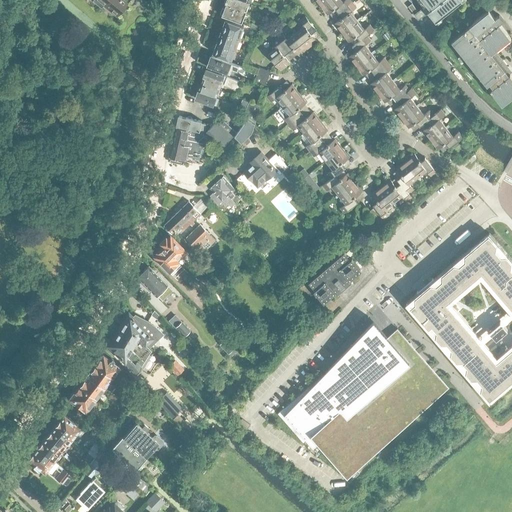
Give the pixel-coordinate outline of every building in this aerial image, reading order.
[(98,0),(117,16),(127,4),(122,0),(98,0)] [(247,11),(251,0),(250,0),(225,0),(224,2),(226,3),(226,4),(247,11)] [(339,11),(351,2),(349,0),(344,0),(342,1),(341,0),(325,0),(320,5),(327,14),(336,7),(339,11)] [(425,13),(427,11),(433,18),(438,14),(441,17),(461,0),(418,0),(424,6),(418,11),(412,3),(408,6),(412,12),(412,13),(417,19),(418,19),(425,13)] [(341,32),(357,20),(350,11),(355,7),(351,2),(339,11),(343,16),(334,23),(341,32)] [(242,22),(247,11),(226,4),(224,9),(222,8),(220,13),(222,14),(222,15),(242,22)] [(273,15),(275,10),(266,6),(264,11),(273,15)] [(504,20),(499,14),(495,18),(488,9),(469,25),(469,24),(465,28),(464,29),(464,30),(451,40),(452,41),(485,82),(486,84),(487,85),(489,83),(493,87),(490,89),(502,104),(503,104),(511,96),(511,76),(510,74),(509,74),(490,50),(493,48),(495,50),(510,38),(511,38),(499,23),(504,20)] [(305,25),(296,32),(308,48),(317,41),(310,31),(315,27),(305,16),(300,20),(305,25)] [(221,30),(240,37),(244,26),(225,19),(223,24),(221,23),(219,28),(221,29),(221,30)] [(354,44),(373,30),(369,25),(364,29),(357,20),(341,32),(348,41),(358,34),(361,39),(354,44)] [(236,48),(240,37),(221,30),(219,35),(217,34),(215,40),(217,40),(217,41),(236,48)] [(356,65),(371,53),(364,44),(370,40),(366,35),(373,30),(354,44),(358,49),(349,56),(356,65)] [(283,33),(278,37),(287,49),(292,46),(299,55),(308,48),(296,32),(287,39),(283,33)] [(391,36),(387,32),(383,35),(386,40),(391,36)] [(277,47),(268,54),(281,70),(290,62),(283,53),(287,49),(278,37),(273,41),(277,47)] [(232,59),(236,48),(217,41),(215,45),(213,46),(212,49),(213,51),(213,52),(232,59)] [(375,72),(387,62),(384,58),(378,62),(371,53),(356,65),(363,74),(372,67),(375,72)] [(242,73),(244,68),(211,55),(208,65),(230,73),(232,69),(242,73)] [(377,93),(393,80),(386,72),(391,67),(387,62),(375,72),(379,77),(370,84),(377,93)] [(258,70),(258,72),(269,76),(270,72),(271,71),(259,67),(258,70)] [(225,75),(217,72),(206,69),(203,77),(205,77),(202,84),(219,90),(222,82),(224,83),(223,85),(237,90),(240,81),(225,75)] [(257,72),(254,82),(265,86),(269,76),(258,72),(257,72)] [(397,100),(411,88),(409,90),(405,85),(400,89),(393,80),(377,93),(384,102),(393,95),(397,100)] [(217,97),(219,90),(202,84),(200,90),(198,90),(195,98),(213,105),(214,104),(216,105),(219,98),(217,97)] [(279,87),(268,96),(271,101),(277,97),(283,105),(299,93),(292,85),(283,92),(279,87)] [(401,118),(417,106),(410,97),(415,93),(411,88),(397,100),(400,98),(403,102),(394,109),(401,118)] [(283,105),(278,109),(285,118),(288,122),(300,113),(297,110),(306,103),(299,93),(283,105)] [(255,123),(261,105),(250,101),(243,113),(247,117),(255,123)] [(429,110),(424,114),(417,106),(401,118),(408,128),(417,120),(421,125),(429,119),(441,109),(440,109),(432,115),(429,110)] [(430,139),(445,127),(439,119),(445,114),(441,109),(429,119),(432,123),(423,131),(430,139)] [(300,113),(288,122),(293,128),(298,124),(305,132),(320,120),(314,112),(304,119),(300,113)] [(202,120),(179,115),(178,115),(176,128),(183,129),(182,130),(183,130),(184,130),(202,133),(201,134),(203,135),(206,123),(202,122),(202,120)] [(233,135),(235,135),(237,133),(228,125),(220,117),(206,133),(209,136),(211,138),(222,148),(233,135)] [(247,118),(237,133),(235,135),(241,142),(252,131),(254,123),(247,118)] [(320,120),(305,132),(312,141),(306,146),(310,150),(322,141),(319,137),(328,130),(320,120)] [(445,127),(430,139),(437,149),(447,141),(450,146),(462,137),(458,132),(453,136),(445,127)] [(209,136),(203,135),(201,134),(202,133),(184,130),(183,130),(182,130),(183,129),(176,128),(169,161),(185,164),(187,156),(193,158),(193,155),(201,157),(203,146),(211,138),(209,136)] [(271,138),(277,144),(281,140),(276,134),(271,138)] [(322,141),(310,150),(314,155),(319,151),(326,159),(341,147),(335,139),(326,146),(322,141)] [(341,147),(326,159),(333,168),(327,172),(331,177),(343,168),(340,164),(349,157),(341,147)] [(255,162),(244,172),(252,181),(258,187),(266,180),(277,170),(280,173),(282,171),(287,166),(281,158),(282,158),(279,155),(278,156),(276,153),(268,160),(261,152),(253,159),(255,162)] [(414,153),(405,160),(417,176),(426,170),(430,175),(435,171),(445,177),(449,170),(439,164),(434,168),(426,159),(422,163),(414,153)] [(405,160),(396,167),(404,177),(399,181),(404,187),(411,196),(408,192),(413,188),(409,183),(417,176),(405,160)] [(295,166),(298,171),(303,167),(299,162),(295,166)] [(287,166),(282,171),(290,181),(291,180),(294,184),(298,180),(295,176),(299,173),(291,163),(287,166)] [(331,177),(323,184),(327,189),(332,185),(339,193),(355,181),(348,172),(338,180),(335,176),(344,169),(343,168),(331,177)] [(223,175),(216,181),(236,202),(239,199),(232,191),(235,189),(223,175)] [(390,179),(381,186),(393,202),(402,195),(406,200),(411,196),(404,187),(399,191),(390,179)] [(216,181),(210,187),(214,192),(210,195),(218,204),(222,201),(226,205),(229,203),(232,206),(236,202),(216,181)] [(355,181),(339,193),(346,202),(340,207),(345,212),(356,203),(352,198),(362,190),(355,181)] [(374,206),(369,210),(378,222),(389,214),(385,208),(393,202),(381,186),(372,193),(373,195),(372,196),(375,201),(372,203),(374,206)] [(188,201),(163,225),(171,233),(177,228),(176,229),(180,233),(190,223),(192,225),(194,223),(192,221),(200,213),(188,201)] [(200,224),(186,238),(201,254),(215,240),(200,224)] [(419,293),(407,303),(489,399),(511,379),(511,260),(489,233),(427,286),(423,289),(419,293)] [(165,237),(159,243),(162,246),(177,262),(179,264),(180,263),(176,260),(181,255),(182,256),(183,255),(187,252),(172,237),(169,235),(166,238),(165,237)] [(157,253),(154,256),(170,273),(179,264),(177,262),(162,246),(156,251),(157,253)] [(351,279),(362,269),(352,257),(351,258),(344,251),(309,281),(315,289),(314,290),(324,302),(336,292),(337,293),(352,280),(351,279)] [(148,265),(137,277),(156,296),(158,294),(159,294),(158,295),(162,299),(172,290),(168,285),(167,286),(166,286),(167,285),(148,265)] [(211,286),(215,282),(211,277),(207,281),(211,286)] [(120,324),(148,352),(150,349),(145,345),(150,342),(155,340),(162,339),(166,336),(163,333),(158,328),(153,324),(148,321),(143,317),(135,314),(132,316),(128,311),(120,324)] [(175,315),(168,321),(183,336),(190,330),(175,315)] [(138,368),(148,352),(120,324),(108,344),(135,373),(144,379),(147,375),(138,368)] [(234,332),(235,331),(231,328),(225,335),(233,342),(232,342),(237,346),(239,343),(236,340),(240,336),(237,333),(237,334),(234,332)] [(328,368),(277,412),(303,442),(307,439),(313,446),(318,442),(346,475),(395,432),(434,397),(432,395),(444,384),(431,369),(396,329),(387,337),(384,339),(376,331),(372,335),(371,334),(370,334),(369,334),(368,334),(367,334),(367,335),(366,335),(366,336),(365,337),(366,338),(366,339),(366,340),(362,343),(359,341),(328,368)] [(226,338),(219,344),(228,353),(235,347),(226,338)] [(102,353),(94,364),(111,377),(119,366),(112,361),(113,359),(111,357),(110,359),(102,353)] [(175,359),(168,366),(177,375),(184,368),(175,359)] [(94,364),(86,374),(103,387),(107,390),(110,393),(114,387),(110,384),(109,385),(106,383),(111,377),(94,364)] [(86,374),(78,384),(95,397),(100,392),(101,393),(104,393),(107,390),(103,387),(86,374)] [(78,384),(68,398),(85,411),(95,397),(78,384)] [(130,386),(126,391),(132,397),(139,388),(136,384),(133,388),(130,386)] [(221,386),(214,393),(218,397),(226,390),(221,386)] [(177,406),(163,391),(155,399),(168,413),(177,406)] [(152,399),(148,404),(154,409),(158,404),(152,399)] [(71,439),(76,433),(80,436),(84,431),(63,414),(59,419),(57,419),(55,420),(54,423),(54,424),(54,425),(71,439)] [(115,415),(106,427),(111,430),(120,419),(115,415)] [(189,422),(185,418),(180,423),(185,427),(189,422)] [(123,437),(146,456),(153,447),(155,449),(158,449),(163,443),(163,440),(157,435),(154,435),(153,437),(135,422),(123,437)] [(62,449),(71,439),(54,425),(50,430),(48,430),(46,431),(45,433),(45,435),(62,449)] [(53,460),(62,449),(45,435),(45,436),(41,440),(40,440),(37,442),(36,444),(37,446),(53,460)] [(146,456),(123,437),(121,435),(111,447),(135,468),(146,456)] [(69,473),(53,460),(37,446),(32,452),(30,452),(27,453),(27,456),(28,457),(27,458),(34,463),(32,465),(38,469),(39,467),(44,472),(46,469),(51,473),(55,468),(61,472),(56,478),(62,483),(68,487),(75,478),(69,473)] [(94,458),(98,454),(99,452),(95,449),(90,455),(94,458)] [(100,464),(98,462),(94,458),(86,468),(92,473),(100,464)] [(149,485),(137,476),(132,483),(144,492),(149,485)] [(81,492),(76,497),(87,507),(101,492),(100,491),(105,486),(95,477),(92,480),(90,482),(90,481),(80,491),(81,492)] [(154,491),(145,501),(156,511),(165,502),(154,491)] [(121,511),(122,511),(112,502),(104,510),(103,509),(100,511),(121,511)]
